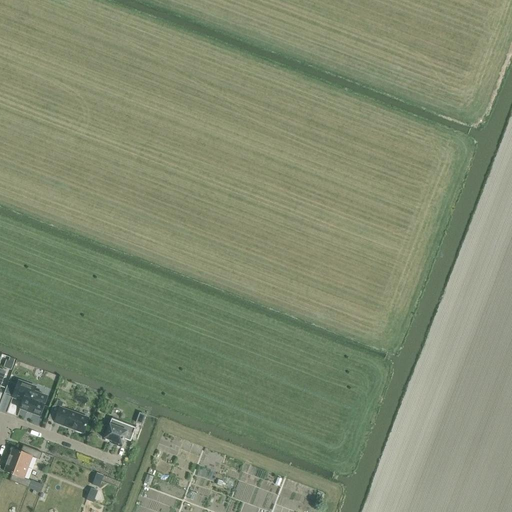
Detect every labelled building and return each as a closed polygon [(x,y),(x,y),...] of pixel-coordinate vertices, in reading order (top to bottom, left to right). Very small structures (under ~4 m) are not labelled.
[(13,362),(6,359),(3,367),(10,370),(13,362)] [(39,416),(47,397),(34,392),(35,387),(18,381),(12,398),(23,402),(20,409),(39,416)] [(58,400),(56,406),(54,405),(51,412),(57,414),(54,422),(83,433),(88,419),(61,409),(64,402),(58,400)] [(139,413),(136,423),(142,425),(146,415),(139,413)] [(104,439),(115,443),(114,445),(121,448),(124,439),(130,442),(135,428),(112,419),(109,427),(106,426),(104,426),(102,432),(103,434),(105,435),(104,439)] [(176,459),(196,466),(202,447),(195,445),(197,439),(168,430),(160,453),(176,459)] [(12,449),(8,460),(28,468),(32,457),(40,460),(42,453),(23,446),(21,452),(12,449)] [(236,482),(242,454),(203,446),(194,491),(184,489),(183,495),(194,497),(195,492),(202,493),(204,482),(225,486),(227,480),(236,482)] [(24,479),(28,468),(8,460),(4,472),(12,475),(9,481),(29,489),(31,481),(24,479)] [(155,482),(157,470),(150,469),(148,481),(155,482)] [(93,485),(99,487),(103,476),(97,474),(93,485)] [(31,481),(29,489),(41,493),(43,486),(31,481)] [(87,500),(93,503),(97,492),(92,489),(87,500)]
